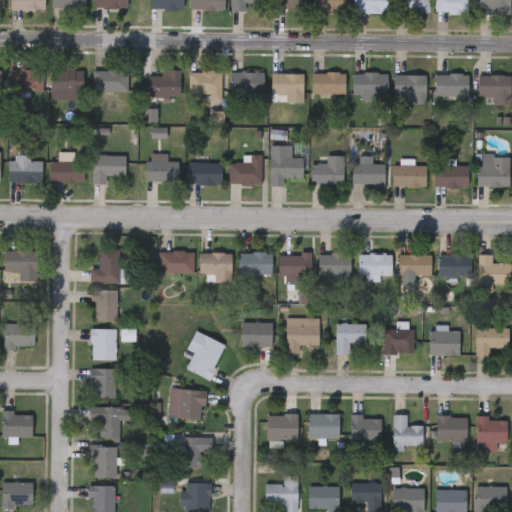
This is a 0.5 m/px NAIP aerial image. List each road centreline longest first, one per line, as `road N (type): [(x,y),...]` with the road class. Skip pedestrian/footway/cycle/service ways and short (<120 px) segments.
road 1 (residential): [(0,37),(511,50)]
road 2 (tertiary): [(0,215),(511,219)]
road 3 (residential): [(511,375),(284,373),(256,381),(249,511)]
road 4 (residential): [(69,216),(67,511)]
